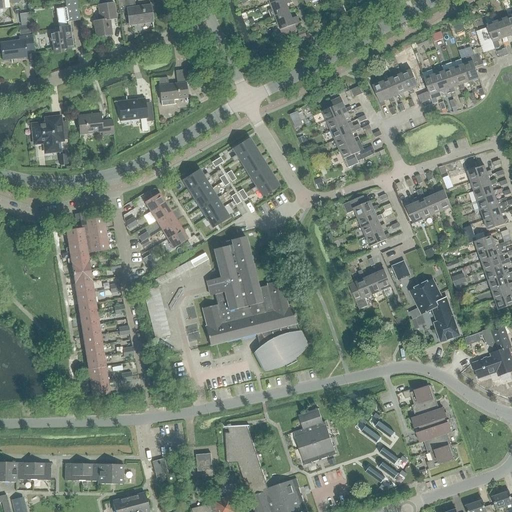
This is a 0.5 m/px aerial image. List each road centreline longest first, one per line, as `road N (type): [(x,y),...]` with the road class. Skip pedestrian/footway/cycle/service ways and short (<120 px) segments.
road 1 (residential): [(511,415),(432,371),(397,367),(149,418),(0,423)]
road 2 (residential): [(211,23),(40,86),(0,91)]
road 3 (tertiary): [(246,100),(430,1)]
road 4 (residential): [(145,379),(111,175)]
road 5 (tertiary): [(111,175),(246,100)]
road 6 (residential): [(511,180),(500,147),(491,144),(402,174)]
